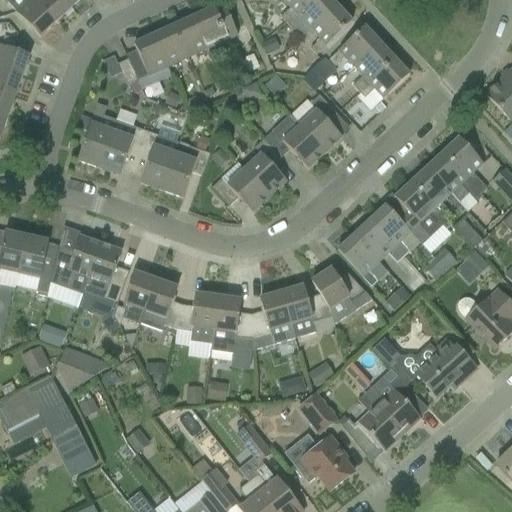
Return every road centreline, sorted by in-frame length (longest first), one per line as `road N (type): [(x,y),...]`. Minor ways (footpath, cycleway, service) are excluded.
road 1 (residential): [(47,193),(203,245),(277,246),(308,232),(470,70),(499,0)]
road 2 (residential): [(47,193),(63,81),(85,46),(156,0)]
road 3 (residential): [(358,511),(511,385)]
